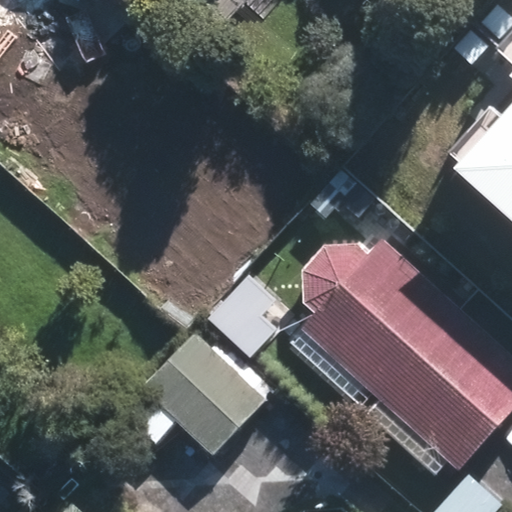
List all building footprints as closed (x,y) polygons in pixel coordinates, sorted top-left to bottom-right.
[(13,26),(38,0),(0,0),(0,101),(44,56),(13,26)] [(248,106),(181,50),(149,88),(217,144),(248,106)] [(511,120),(473,165),(511,199),(511,120)] [(463,469),(511,415),(511,340),(392,231),(375,249),(361,240),(330,239),(307,264),(306,299),(316,313),(305,325),(463,469)] [(281,392),(204,315),(119,400),(157,438),(181,414),(220,453),(281,392)] [(496,511),(504,504),(469,473),(434,511),(496,511)] [(91,511),(80,501),(69,511),(91,511)]
